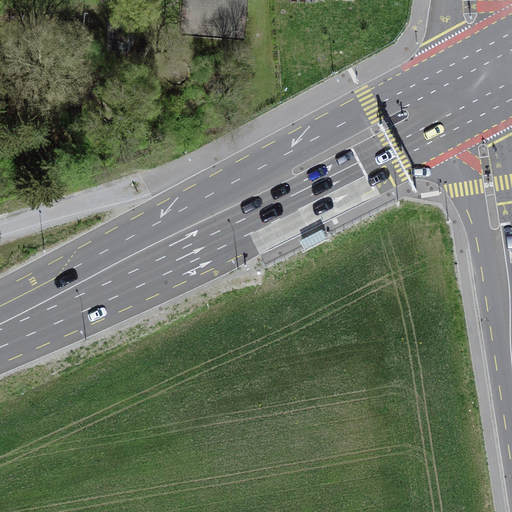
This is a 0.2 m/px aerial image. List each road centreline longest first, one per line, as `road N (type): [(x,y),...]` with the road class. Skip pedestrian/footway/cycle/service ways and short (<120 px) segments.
road 1 (secondary): [(0,322),(478,80)]
road 2 (tertiary): [(511,341),(478,80)]
